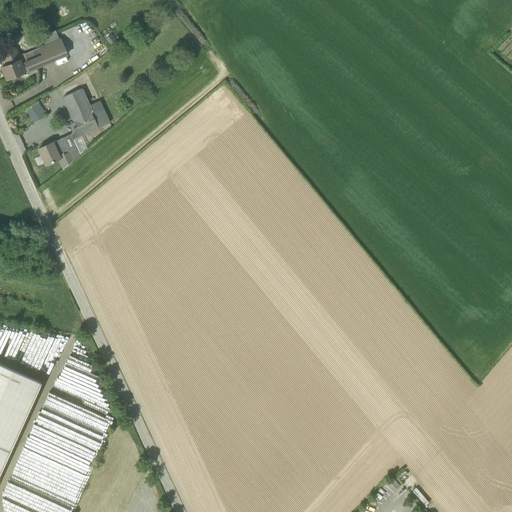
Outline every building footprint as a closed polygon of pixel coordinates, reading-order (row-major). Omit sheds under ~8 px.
[(105,39),(111,47),(117,42),(111,34),(105,39)] [(7,65),(1,67),(6,80),(66,54),(60,39),(52,42),(39,47),(42,55),(28,61),(26,56),(22,55),(18,56),(15,50),(14,50),(7,53),(2,55),(7,65)] [(89,106),(81,89),(63,97),(77,127),(81,136),(110,123),(100,101),(89,106)] [(32,120),(42,114),(44,112),(38,102),(26,110),(32,120)] [(73,131),(71,133),(39,149),(46,165),(58,159),(63,169),(80,154),(74,139),(81,136),(77,127),(73,128),(73,131)] [(0,363),(0,472),(41,382),(0,363)]
